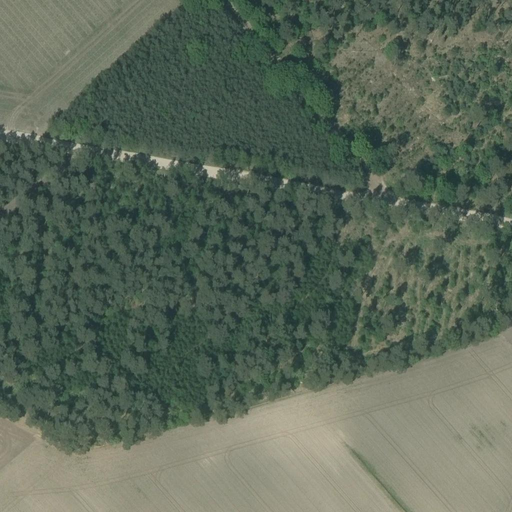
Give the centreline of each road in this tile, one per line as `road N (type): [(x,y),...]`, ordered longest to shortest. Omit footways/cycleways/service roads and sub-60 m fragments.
road 1 (track): [(0,134),(386,203)]
road 2 (track): [(219,0),(386,203)]
road 3 (track): [(386,203),(511,227)]
